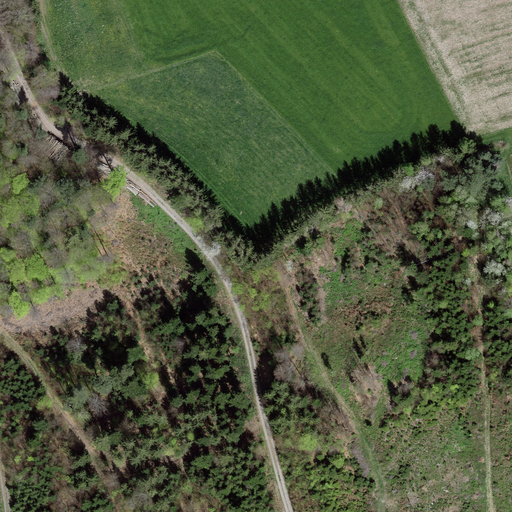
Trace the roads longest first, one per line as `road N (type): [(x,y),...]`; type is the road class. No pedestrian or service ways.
road 1 (track): [(291,511),(228,284),(199,238),(161,202),(40,115),(9,55),(0,16)]
road 2 (track): [(0,332),(58,403),(119,511)]
